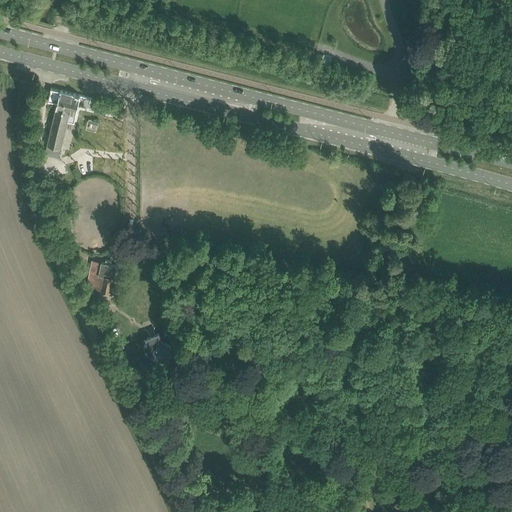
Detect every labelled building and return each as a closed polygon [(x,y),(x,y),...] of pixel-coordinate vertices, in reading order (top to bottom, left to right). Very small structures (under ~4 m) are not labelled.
[(48,100),(57,102),(48,145),(49,145),(48,151),(60,154),(61,148),(68,120),(74,121),(81,95),(51,88),(50,90),(48,100)] [(97,101),(94,111),(105,113),(107,103),(97,101)] [(97,131),(99,121),(89,119),(87,129),(97,131)] [(50,184),(41,187),(44,199),(53,197),(50,184)] [(67,185),(63,194),(68,196),(72,188),(67,185)] [(93,260),(87,288),(111,293),(117,265),(93,260)] [(144,344),(148,353),(150,352),(153,360),(158,358),(158,359),(159,359),(160,360),(160,361),(161,361),(162,361),(163,361),(164,361),(165,360),(166,359),(171,363),(177,355),(172,351),(172,350),(171,349),(171,348),(171,347),(170,346),(169,345),(167,344),(166,343),(164,342),(163,342),(159,333),(147,337),(149,342),(144,344)]
